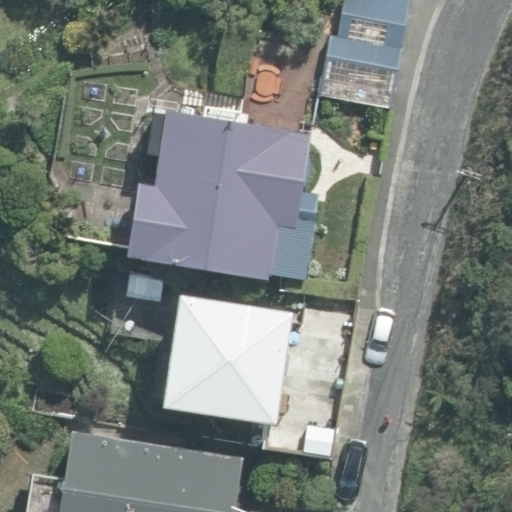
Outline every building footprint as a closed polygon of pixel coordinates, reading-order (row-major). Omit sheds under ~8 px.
[(400,49),(408,0),(341,0),(336,38),(400,49)] [(267,273),(305,279),(314,220),(298,218),(311,134),(224,120),(225,111),(204,108),(202,117),(164,111),(163,116),(154,115),(148,151),(157,153),(151,186),(136,184),(124,256),(266,279),(267,273)] [(162,277),(127,272),(125,291),(159,296),(162,277)] [(159,405),(333,432),(350,320),(176,293),(159,405)] [(56,511),(232,511),(241,456),(70,428),(56,511)]
